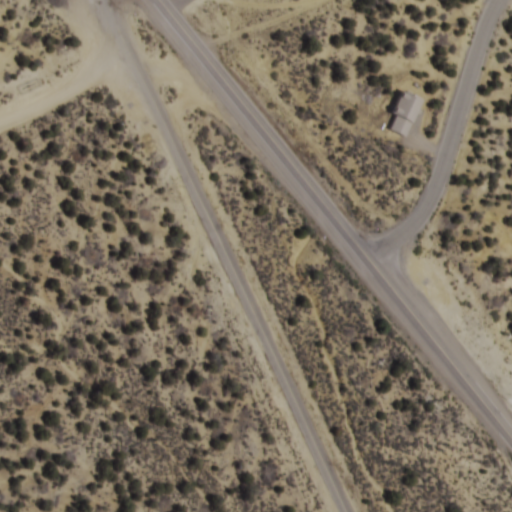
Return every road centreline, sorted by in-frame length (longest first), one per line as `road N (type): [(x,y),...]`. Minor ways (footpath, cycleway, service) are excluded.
road 1 (tertiary): [(120,0),(128,52),(352,511)]
road 2 (primary): [(511,429),(167,0)]
road 3 (tertiary): [(375,257),(437,190),(498,0)]
road 4 (residential): [(128,52),(0,120)]
